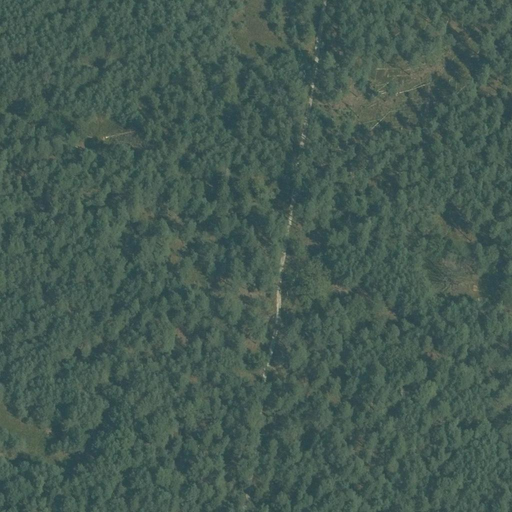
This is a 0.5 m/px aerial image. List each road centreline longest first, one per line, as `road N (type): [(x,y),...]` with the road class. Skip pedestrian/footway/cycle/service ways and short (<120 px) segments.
road 1 (track): [(323,0),(240,511)]
road 2 (track): [(0,124),(287,218)]
